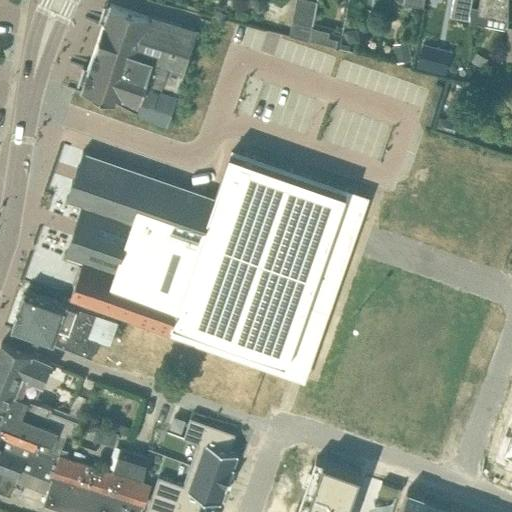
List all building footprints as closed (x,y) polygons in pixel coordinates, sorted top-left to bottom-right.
[(296,0),(290,36),(309,40),(312,26),(317,1),(313,0),(296,0)] [(453,0),(451,15),(470,19),(470,12),(471,6),(472,0),(453,0)] [(471,6),(470,12),(470,19),(470,22),(486,26),(486,25),(488,25),(505,28),(507,19),(508,19),(508,9),(508,0),(480,0),(479,7),(471,6)] [(104,22),(82,89),(121,104),(122,102),(168,123),(198,30),(169,22),(150,16),(150,17),(110,4),(104,22)] [(312,26),(309,40),(339,48),(342,35),(333,33),(333,32),(312,26)] [(357,29),(346,30),(348,42),(357,41),(357,39),(359,39),(357,29)] [(412,60),(409,41),(393,44),(397,63),(412,60)] [(423,45),(418,64),(446,71),(451,52),(423,45)] [(488,59),(476,52),(472,61),(483,67),(488,59)] [(439,116),(436,126),(447,129),(449,123),(445,117),(439,116)] [(66,251),(65,254),(83,261),(71,297),(126,316),(197,341),(197,340),(226,350),(226,351),(226,350),(229,342),(268,355),(269,355),(288,362),(307,305),(329,313),(343,272),(368,199),(270,165),(231,151),(216,196),(83,150),(82,153),(83,153),(83,154),(84,154),(80,166),(78,165),(78,166),(77,168),(78,168),(77,169),(79,169),(75,181),(73,180),(73,181),(72,183),(72,184),(74,184),(70,196),(68,196),(67,196),(66,199),(82,205),(81,208),(81,209),(67,251),(66,251)] [(26,290),(12,329),(54,343),(53,344),(92,360),(98,340),(110,344),(118,321),(99,315),(26,290)] [(30,399),(53,406),(35,399),(42,383),(44,380),(51,362),(2,341),(0,345),(0,384),(3,385),(2,386),(22,395),(21,396),(30,399)] [(3,385),(0,384),(0,434),(35,448),(143,482),(148,456),(120,447),(113,471),(66,456),(68,452),(61,449),(66,437),(65,437),(67,433),(73,436),(81,417),(70,413),(53,406),(30,399),(21,396),(22,395),(2,386),(3,385)] [(185,420),(174,416),(170,427),(181,431),(185,420)] [(191,417),(184,437),(199,442),(191,464),(231,478),(235,468),(233,467),(238,453),(230,450),(236,433),(196,418),(191,417)] [(0,491),(10,495),(11,495),(17,482),(22,469),(51,480),(142,509),(144,509),(152,485),(143,482),(35,448),(0,434),(0,491)] [(157,483),(153,493),(199,510),(202,502),(204,497),(221,503),(226,489),(227,489),(231,478),(191,464),(184,484),(159,476),(157,483)] [(356,511),(367,480),(322,465),(316,481),(324,483),(320,496),(312,493),(306,511),(356,511)] [(51,480),(44,503),(71,511),(141,511),(142,509),(51,480)] [(382,481),(378,493),(387,496),(399,494),(402,487),(399,486),(399,487),(382,481)] [(153,493),(147,511),(148,511),(198,511),(199,510),(153,493)] [(411,496),(405,511),(456,511),(455,511),(427,511),(425,511),(429,502),(411,496)]
